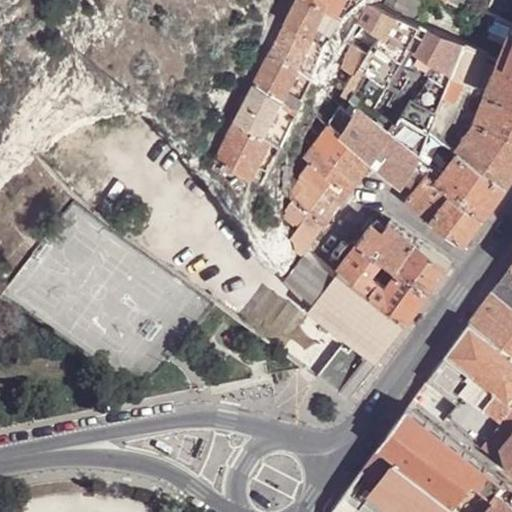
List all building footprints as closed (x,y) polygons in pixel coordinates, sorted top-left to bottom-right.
[(325,0),(294,0),(284,20),(314,35),(331,3),(325,0)] [(401,59),(421,21),(378,3),(371,0),(370,0),(356,21),(380,34),(368,55),(344,41),(322,81),(359,105),(352,117),(339,109),(328,127),(372,160),(372,161),(402,182),(415,164),(429,127),(429,126),(432,119),(433,116),(436,111),(410,98),(397,118),(377,105),(403,60),(401,59)] [(354,0),(331,0),(331,3),(348,12),(358,2),(354,0)] [(381,0),(378,3),(421,21),(430,25),(443,31),(456,0),(381,0)] [(331,3),(314,35),(332,44),(348,12),(331,3)] [(284,20),(269,50),(298,66),(314,35),(284,20)] [(443,31),(430,25),(415,53),(452,71),(465,40),(443,31)] [(511,30),(502,55),(511,59),(511,30)] [(314,35),(298,66),(316,75),(332,44),(314,35)] [(269,50),(253,81),(283,97),(288,88),(298,66),(269,50)] [(489,87),(511,96),(511,59),(502,55),(489,87)] [(443,93),(439,102),(451,107),(459,90),(469,94),(475,81),(452,71),(443,93)] [(253,81),(235,118),(265,133),(270,123),(283,97),(253,81)] [(476,117),(455,146),(459,149),(508,185),(511,179),(511,96),(489,87),(476,117)] [(305,97),(288,88),(283,97),(300,106),(305,97)] [(283,97),(270,123),(287,132),(300,106),(283,97)] [(235,118),(217,153),(251,170),(253,171),(268,143),(271,136),(265,133),(235,118)] [(429,126),(429,127),(437,133),(442,126),(432,119),(429,126)] [(311,149),(307,156),(314,161),(312,165),(349,192),(372,161),(372,160),(328,127),(311,149)] [(271,136),(268,143),(279,148),(282,142),(271,136)] [(297,139),(294,146),(307,156),(311,149),(297,139)] [(459,149),(437,180),(453,192),(486,215),(508,185),(459,149)] [(415,164),(402,182),(405,185),(412,189),(405,200),(432,219),(453,192),(437,180),(415,164)] [(290,197),(325,224),(349,192),(312,165),(303,175),(290,197)] [(453,192),(432,219),(465,243),(486,215),(453,192)] [(325,224),(290,197),(285,204),(283,210),(291,228),(297,221),(301,225),(294,234),(300,247),(299,248),(303,252),(304,251),(305,251),(325,224)] [(372,222),(358,242),(379,257),(387,262),(395,268),(396,268),(417,240),(390,220),(383,230),(372,222)] [(417,240),(396,268),(429,292),(450,263),(417,240)] [(358,242),(338,268),(367,289),(374,279),(367,273),(379,257),(358,242)] [(286,282),(312,304),(335,273),(305,251),(304,251),(303,252),(287,274),(290,277),(286,282)] [(511,262),(499,281),(511,289),(511,262)] [(312,304),(311,306),(354,338),(381,358),(409,320),(367,289),(338,268),(335,273),(312,304)] [(374,279),(367,289),(409,320),(429,292),(396,268),(395,268),(382,285),(374,279)] [(511,289),(499,281),(493,290),(511,305),(511,289)] [(511,305),(493,290),(469,322),(511,354),(511,305)] [(511,354),(469,322),(446,354),(463,367),(476,377),(508,402),(511,397),(511,354)] [(339,342),(314,375),(334,390),(349,400),(381,358),(354,338),(346,348),(339,342)] [(446,354),(427,381),(456,403),(476,377),(463,367),(446,354)] [(456,403),(448,415),(511,463),(505,444),(511,434),(511,404),(508,402),(476,377),(456,403)] [(394,425),(380,445),(466,511),(484,511),(500,492),(511,501),(511,487),(407,407),(394,425)] [(466,511),(380,445),(363,467),(374,475),(370,481),(365,477),(361,483),(398,511),(466,511)] [(398,511),(361,483),(356,489),(368,499),(385,511),(398,511)] [(330,511),(354,511),(357,508),(360,510),(368,499),(356,489),(351,485),(331,511),(330,511)] [(511,511),(511,501),(500,492),(484,511),(511,511)]
